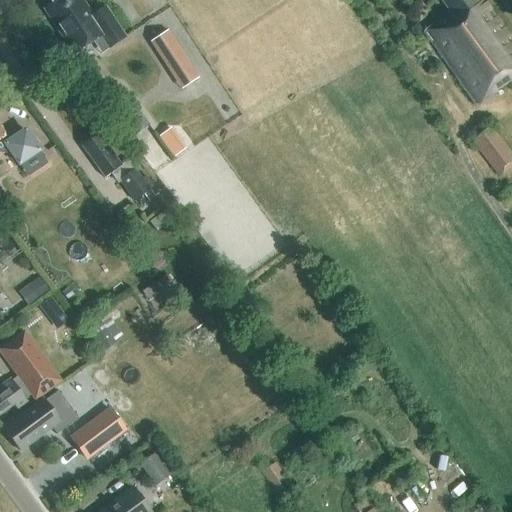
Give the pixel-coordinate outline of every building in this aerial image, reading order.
[(69,0),(48,14),(75,54),(103,36),(111,48),(125,38),(106,10),(93,19),(80,0),(69,0)] [(422,33),(476,108),(511,81),(511,43),(482,2),(477,5),(473,0),(438,0),(449,14),(422,33)] [(181,90),(198,79),(167,32),(150,43),(181,90)] [(104,105),(130,140),(149,126),(124,91),(104,105)] [(0,153),(7,155),(10,153),(18,165),(38,152),(24,132),(7,143),(3,138),(5,137),(0,129),(0,153)] [(511,157),(490,129),(471,144),(498,178),(511,167),(511,157)] [(108,148),(99,135),(83,146),(99,167),(97,168),(105,179),(112,174),(119,183),(121,182),(134,202),(144,195),(149,202),(159,195),(146,176),(142,179),(129,161),(122,165),(109,147),(108,148)] [(174,218),(167,209),(149,223),(156,232),(174,218)] [(178,291),(166,275),(156,283),(162,291),(159,293),(153,285),(141,294),(153,309),(178,291)] [(49,292),(39,278),(26,287),(36,301),(49,292)] [(86,327),(104,353),(115,345),(97,319),(86,327)] [(0,414),(12,406),(15,410),(25,403),(23,400),(31,394),(34,399),(56,383),(23,335),(0,351),(20,378),(11,384),(9,380),(0,386),(0,414)] [(20,416),(3,429),(6,433),(20,452),(59,423),(42,400),(20,416)] [(108,410),(70,438),(70,439),(86,461),(87,461),(125,432),(108,410)] [(138,466),(153,486),(168,476),(153,455),(138,466)] [(285,477),(274,462),(261,472),(276,494),(282,489),(277,482),(285,477)] [(99,511),(146,511),(130,490),(99,511)]
